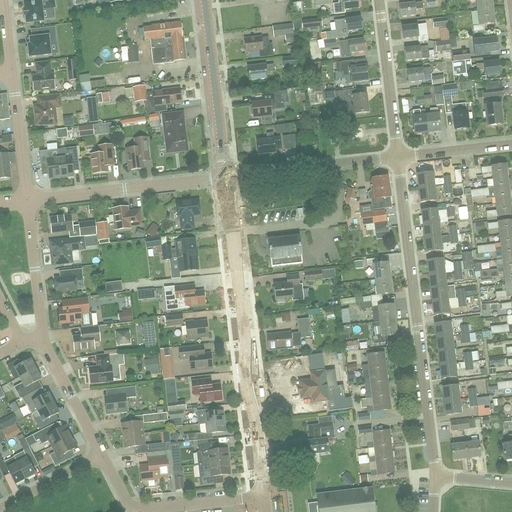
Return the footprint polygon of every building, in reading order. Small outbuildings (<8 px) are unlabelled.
[(27,23),(43,21),(41,9),(55,8),(53,0),(39,0),(40,1),(25,3),(25,10),(24,10),(24,16),(26,16),(27,23)] [(345,13),(345,11),(360,8),(358,0),(338,0),(339,4),(334,5),(335,15),(345,13)] [(476,0),(477,10),(492,8),(491,0),(476,0)] [(415,10),(423,9),(422,3),(399,5),(401,17),(416,16),(415,10)] [(492,8),(477,10),(479,25),(473,26),(474,32),(484,31),(483,25),(494,24),(492,8)] [(361,18),(338,21),(335,21),(336,32),(326,33),(327,40),(348,37),(348,32),(362,30),(361,18)] [(433,29),(448,27),(447,18),(432,20),(433,29)] [(322,28),(321,20),(303,22),(304,30),(322,28)] [(139,37),(144,37),(144,40),(152,39),(153,41),(171,39),(171,45),(164,46),(164,48),(151,49),(153,66),(174,63),(173,61),(184,60),(182,38),(180,23),(151,26),(151,27),(143,28),(143,29),(138,29),(139,37)] [(286,43),(295,42),(294,35),(293,24),(272,27),(273,38),(285,36),(286,43)] [(427,37),(426,30),(425,24),(402,27),(404,39),(418,38),(418,42),(427,41),(427,37)] [(42,37),(30,38),(30,45),(28,45),(28,48),(26,48),(27,55),(29,55),(29,57),(51,55),(49,44),(57,43),(55,28),(41,29),(42,37)] [(246,52),(259,51),(259,58),(274,56),(272,44),(268,44),(267,38),(261,39),(261,37),(245,40),(246,52)] [(475,53),(497,50),(496,38),(473,41),(475,53)] [(325,49),(336,48),(335,39),(324,41),(325,49)] [(351,58),(351,53),(365,51),(363,40),(341,42),(340,43),(341,59),(351,58)] [(456,40),(449,41),(435,42),(436,53),(450,51),(450,49),(457,48),(456,40)] [(129,46),(129,52),(127,52),(128,60),(128,64),(139,62),(139,59),(138,51),(137,45),(129,46)] [(295,46),(287,47),(288,54),(296,53),(295,46)] [(429,59),(428,53),(427,46),(405,49),(406,61),(429,59)] [(470,60),(469,51),(452,53),(453,62),(470,60)] [(283,68),(285,68),(285,69),(298,68),(297,66),(298,66),(297,57),(282,58),(283,68)] [(77,77),(77,70),(76,60),(69,61),(70,78),(77,77)] [(470,60),(453,62),(454,75),(471,73),(470,60)] [(352,83),(368,81),(366,66),(355,67),(354,61),(336,63),(337,74),(342,73),(343,77),(351,76),(352,83)] [(485,76),(500,74),(499,62),(476,65),(477,70),(485,70),(485,76)] [(50,75),(49,63),(36,65),(37,73),(38,73),(39,76),(32,77),(33,91),(55,89),(54,75),(50,75)] [(266,72),(274,71),(273,65),(265,66),(265,65),(248,67),(249,81),(267,78),(266,72)] [(423,76),(431,75),(430,68),(407,71),(409,83),(424,81),(423,76)] [(432,85),(444,84),(443,75),(431,77),(432,85)] [(442,90),(443,99),(458,97),(456,86),(456,84),(441,86),(442,90)] [(126,99),(135,98),(135,102),(147,101),(145,86),(133,88),(124,89),(126,99)] [(165,104),(181,102),(179,89),(153,92),(155,107),(165,105),(165,104)] [(424,96),(423,89),(410,91),(411,99),(416,98),(417,106),(424,105),(423,96),(424,96)] [(484,99),(503,96),(502,89),(483,91),(484,99)] [(344,102),(347,102),(349,114),(355,113),(355,114),(368,112),(366,95),(354,96),(353,90),(335,92),(330,93),(331,98),(336,97),(337,105),(344,105),(344,102)] [(443,99),(442,90),(434,91),(435,95),(436,107),(444,106),(444,105),(443,99)] [(96,95),(98,104),(106,103),(104,93),(96,95)] [(0,94),(0,120),(10,119),(8,106),(1,107),(0,94)] [(286,94),(274,96),(275,102),(269,102),(252,104),(252,105),(250,105),(249,107),(250,115),(251,117),(254,116),(254,117),(271,115),(270,110),(276,109),(275,104),(287,102),(287,101),(290,100),(290,94),(286,95),(286,94)] [(423,96),(424,105),(432,104),(431,95),(424,96),(423,96)] [(59,96),(45,98),(36,99),(37,107),(35,107),(37,125),(45,124),(45,123),(47,123),(48,124),(49,125),(55,125),(56,123),(56,119),(54,118),(53,108),(60,107),(59,96)] [(96,98),(86,98),(89,123),(98,122),(96,98)] [(455,130),(468,128),(466,111),(466,112),(465,104),(452,105),(453,113),(455,130)] [(487,126),(492,125),(502,124),(500,104),(485,105),(487,126)] [(425,116),(428,133),(441,131),(438,115),(437,109),(430,109),(430,115),(425,116)] [(428,133),(425,116),(425,110),(412,112),(413,117),(412,117),(412,118),(410,119),(409,121),(409,126),(411,127),(413,127),(414,135),(428,133)] [(184,124),(182,114),(181,114),(181,113),(176,114),(160,116),(161,126),(164,126),(167,150),(170,153),(181,151),(186,151),(186,150),(187,150),(186,146),(184,124)] [(93,125),(78,127),(80,138),(94,136),(93,125)] [(48,145),(60,143),(58,133),(46,136),(48,145)] [(266,134),(267,140),(257,141),(258,155),(275,153),(274,147),(280,147),(279,139),(274,140),(273,133),(266,134)] [(294,136),(289,136),(283,137),(284,150),(296,149),(294,136)] [(410,147),(420,145),(419,136),(408,138),(410,147)] [(150,161),(148,150),(147,138),(134,139),(135,149),(126,150),(129,170),(143,168),(143,162),(150,161)] [(99,147),(100,155),(91,155),(93,174),(107,173),(107,167),(113,166),(113,158),(111,146),(99,147)] [(79,162),(77,148),(58,150),(59,158),(61,178),(73,176),(72,162),(79,162)] [(59,158),(58,150),(39,152),(41,166),(48,165),(49,179),(61,178),(59,158)] [(0,179),(11,178),(8,154),(0,154),(0,179)] [(492,172),(493,179),(507,177),(505,165),(481,168),(481,174),(492,172)] [(468,169),(469,176),(470,182),(477,181),(483,180),(482,176),(477,177),(476,168),(468,169)] [(434,188),(433,180),(437,179),(436,173),(432,174),(432,173),(417,175),(419,189),(434,188)] [(383,204),(384,209),(391,207),(390,197),(391,197),(388,176),(380,177),(372,179),(373,186),(371,187),(372,193),(369,194),(369,199),(371,199),(371,200),(372,205),(383,204)] [(443,187),(451,186),(450,176),(442,177),(443,187)] [(508,190),(507,177),(493,179),(494,187),(487,187),(488,189),(470,191),(470,194),(508,190)] [(452,194),(451,186),(443,187),(437,187),(438,195),(444,195),(452,194)] [(436,200),(434,188),(419,189),(421,202),(436,200)] [(479,198),(486,197),(486,199),(495,198),(496,203),(510,202),(508,190),(470,194),(471,195),(466,196),(467,203),(467,207),(468,212),(471,211),(471,207),(473,207),(473,203),(479,202),(479,198)] [(198,200),(177,203),(178,218),(181,217),(182,230),(194,229),(193,221),(192,221),(191,216),(200,215),(198,200)] [(511,214),(510,202),(496,203),(497,210),(486,212),(486,218),(511,214)] [(366,232),(375,230),(373,212),(373,210),(372,205),(359,207),(360,214),(362,226),(366,225),(366,232)] [(436,206),(437,209),(422,211),(424,225),(438,223),(437,212),(446,211),(447,218),(455,217),(454,205),(453,205),(446,206),(444,205),(436,206)] [(128,208),(113,210),(116,230),(130,229),(130,226),(141,225),(140,211),(128,212),(128,208)] [(387,228),(386,222),(384,210),(373,212),(375,230),(387,228)] [(73,231),(71,216),(50,219),(52,234),(73,231)] [(499,235),(511,233),(511,221),(487,224),(488,230),(499,229),(499,235)] [(95,222),(79,224),(80,236),(96,234),(95,222)] [(109,244),(109,240),(107,223),(97,224),(99,241),(99,245),(109,244)] [(440,237),(438,223),(424,225),(425,238),(440,237)] [(484,223),(475,224),(476,233),(485,231),(484,223)] [(154,224),(146,233),(151,238),(159,229),(154,224)] [(448,227),(449,236),(457,235),(456,226),(448,227)] [(135,236),(142,239),(144,232),(137,229),(135,236)] [(511,233),(499,235),(501,248),(511,246),(511,233)] [(457,235),(449,236),(450,245),(458,244),(458,241),(457,235)] [(460,245),(469,245),(469,236),(459,236),(460,245)] [(269,240),(271,259),(272,267),(302,264),(301,256),(299,237),(269,240)] [(440,237),(425,238),(427,252),(442,250),(440,237)] [(52,249),(53,265),(71,262),(70,251),(84,249),(83,239),(60,242),(51,243),(52,249)] [(147,248),(161,246),(160,239),(146,240),(147,248)] [(172,254),(196,250),(194,240),(176,242),(176,250),(172,250),(172,254)] [(170,246),(161,247),(163,261),(171,260),(171,259),(177,258),(179,273),(198,270),(196,250),(172,254),(172,250),(171,250),(170,246)] [(511,246),(501,248),(502,260),(511,258),(511,246)] [(463,262),(464,271),(473,270),(471,253),(462,254),(463,262)] [(375,280),(390,278),(388,263),(378,264),(377,258),(366,260),(367,265),(373,265),(375,280)] [(511,271),(511,258),(502,260),(503,268),(498,268),(498,269),(498,273),(504,273),(504,272),(511,271)] [(428,261),(428,265),(429,275),(444,273),(443,259),(428,261)] [(454,272),(462,271),(460,262),(453,263),(454,272)] [(68,278),(55,279),(57,293),(77,291),(76,283),(84,282),(82,269),(67,271),(68,278)] [(491,278),(496,277),(499,277),(498,273),(498,269),(490,270),(491,278)] [(334,270),(304,273),(305,281),(335,278),(334,270)] [(480,272),(480,278),(481,279),(491,278),(490,270),(480,272)] [(462,271),(454,272),(455,281),(463,280),(462,271)] [(444,273),(429,275),(431,288),(446,287),(444,273)] [(302,285),(299,285),(298,275),(286,277),(287,284),(274,285),(275,299),(292,298),(292,302),(304,300),(302,285)] [(358,303),(364,303),(364,302),(382,300),(381,295),(392,294),(390,278),(375,280),(377,295),(370,296),(371,297),(338,301),(339,306),(358,303)] [(511,283),(505,284),(506,291),(495,292),(496,298),(511,296),(511,283)] [(187,309),(187,307),(205,305),(203,291),(190,292),(189,286),(164,289),(166,311),(187,309)] [(446,287),(431,288),(432,302),(447,300),(456,299),(454,286),(446,287)] [(164,299),(164,287),(154,287),(155,299),(164,299)] [(464,289),(456,290),(457,299),(465,298),(465,297),(477,296),(476,287),(464,289)] [(465,298),(457,299),(458,308),(466,307),(465,298)] [(91,315),(89,312),(87,299),(74,301),(62,302),(63,309),(59,310),(60,324),(81,322),(81,328),(93,327),(91,315)] [(378,307),(380,322),(395,320),(393,305),(383,306),(382,300),(364,302),(364,303),(361,304),(361,309),(372,308),(372,307),(378,307)] [(449,313),(447,300),(432,302),(434,315),(449,313)] [(506,309),(507,316),(511,315),(511,302),(500,304),(501,310),(506,309)] [(133,321),(131,309),(122,310),(123,313),(118,314),(120,323),(133,321)] [(167,326),(183,324),(182,316),(166,317),(167,326)] [(312,338),(310,324),(309,319),(297,320),(299,333),(291,335),(290,333),(267,335),(269,350),(301,346),(300,339),(312,338)] [(397,336),(395,320),(380,322),(382,337),(376,338),(376,344),(387,342),(387,337),(397,336)] [(194,338),(208,336),(206,322),(193,323),(193,322),(185,322),(187,340),(195,339),(194,338)] [(153,323),(142,324),(145,349),(156,347),(153,323)] [(437,339),(452,337),(450,323),(435,325),(437,339)] [(460,326),(460,327),(456,327),(457,336),(461,336),(469,335),(468,325),(460,326)] [(499,326),(499,334),(508,333),(507,328),(507,325),(499,326)] [(491,335),(499,334),(499,326),(490,327),(491,331),(491,335)] [(86,336),(73,338),(75,352),(95,349),(94,342),(100,341),(99,328),(85,330),(86,336)] [(129,331),(116,332),(117,345),(130,344),(129,331)] [(486,341),(492,337),(489,332),(483,335),(486,341)] [(472,333),(473,346),(482,345),(481,333),(472,333)] [(461,336),(462,344),(470,343),(469,335),(461,336)] [(452,337),(437,339),(438,352),(453,350),(452,337)] [(173,346),(162,347),(164,379),(175,378),(173,346)] [(193,348),(179,349),(180,359),(190,358),(191,371),(212,369),(210,353),(204,354),(204,346),(193,348)] [(453,350),(438,352),(440,365),(455,363),(453,350)] [(386,368),(385,360),(384,352),(367,354),(368,365),(362,366),(362,371),(369,370),(386,368)] [(464,362),(472,361),(471,353),(463,354),(464,362)] [(119,355),(109,356),(97,357),(98,368),(89,369),(91,384),(121,381),(119,365),(120,365),(119,355)] [(20,365),(17,360),(7,366),(10,371),(14,369),(20,378),(36,370),(31,360),(20,365)] [(472,361),(464,362),(465,371),(473,370),(472,361)] [(455,363),(440,365),(442,379),(456,377),(455,363)] [(347,365),(348,372),(357,371),(357,364),(347,365)] [(333,388),(337,388),(335,370),(325,372),(325,371),(320,371),(319,366),(314,366),(315,372),(310,372),(311,380),(299,381),(299,386),(297,387),(298,394),(300,394),(301,399),(312,398),(312,404),(329,402),(328,401),(334,400),(333,388)] [(371,384),(388,382),(386,368),(369,370),(370,379),(364,380),(364,385),(371,384)] [(16,392),(20,400),(22,399),(34,392),(31,385),(41,380),(36,370),(20,378),(25,388),(16,392)] [(200,394),(201,402),(222,400),(220,385),(207,387),(206,380),(192,382),(194,395),(200,394)] [(365,394),(366,398),(366,399),(389,396),(388,382),(371,384),(372,393),(365,394)] [(444,402),(459,400),(457,386),(443,388),(444,402)] [(127,413),(129,412),(127,399),(137,398),(135,387),(114,390),(115,395),(113,397),(105,398),(107,414),(119,413),(121,414),(127,413)] [(469,399),(477,398),(475,389),(468,390),(469,399)] [(34,392),(22,399),(26,406),(27,405),(32,415),(54,403),(49,393),(38,399),(34,392)] [(389,396),(366,399),(367,404),(373,404),(373,407),(367,408),(367,413),(374,412),(374,411),(391,409),(389,396)] [(478,407),(477,398),(469,399),(470,408),(478,407)] [(459,400),(444,402),(446,415),(461,413),(459,400)] [(168,412),(186,410),(185,401),(167,403),(168,412)] [(32,415),(37,412),(40,417),(35,420),(40,430),(51,425),(48,419),(59,413),(54,403),(32,415)] [(184,418),(183,411),(169,413),(170,420),(184,418)] [(224,422),(223,411),(205,414),(206,424),(224,422)] [(167,413),(143,416),(144,424),(168,421),(167,413)] [(357,414),(358,419),(358,421),(371,419),(370,413),(357,414)] [(3,428),(19,420),(17,415),(1,423),(3,428)] [(327,439),(334,438),(332,423),(331,417),(318,418),(319,425),(308,426),(310,441),(308,441),(310,455),(329,453),(327,439)] [(504,427),(511,425),(511,422),(511,418),(503,419),(504,427)] [(473,419),(468,419),(462,420),(464,431),(469,430),(469,427),(474,427),(473,419)] [(464,431),(462,420),(450,422),(452,432),(464,431)] [(143,434),(142,422),(123,425),(124,436),(143,434)] [(224,422),(206,424),(207,434),(226,432),(224,422)] [(6,440),(20,433),(16,424),(1,431),(6,440)] [(52,433),(49,427),(33,436),(36,442),(39,440),(42,445),(49,441),(52,447),(72,437),(66,426),(52,433)] [(373,433),(372,433),(372,426),(357,427),(358,435),(365,434),(367,444),(368,449),(375,448),(391,446),(389,431),(373,433)] [(144,446),(143,434),(124,436),(125,448),(144,446)] [(146,446),(147,454),(172,451),(170,434),(163,434),(165,444),(146,446)] [(504,461),(511,459),(511,435),(509,436),(510,444),(502,444),(504,461)] [(24,437),(18,440),(24,451),(29,448),(24,437)] [(55,453),(50,456),(56,467),(67,461),(64,455),(77,448),(72,437),(52,447),(55,453)] [(467,458),(480,456),(479,442),(471,443),(470,439),(465,440),(467,458)] [(465,440),(459,441),(460,445),(452,446),(454,460),(467,458),(465,440)] [(229,462),(227,449),(211,451),(210,443),(198,445),(200,465),(229,462)] [(376,462),(393,460),(391,446),(375,448),(376,457),(369,458),(370,463),(376,462)] [(158,459),(153,459),(153,465),(140,467),(142,482),(162,479),(162,478),(174,477),(174,472),(171,451),(157,453),(158,459)] [(14,458),(26,480),(36,475),(24,453),(20,455),(23,461),(17,463),(15,458),(14,458)] [(368,463),(367,456),(358,457),(359,464),(368,463)] [(14,458),(4,463),(16,485),(26,480),(14,458)] [(378,475),(395,473),(393,460),(376,462),(377,471),(371,472),(371,477),(378,476),(378,475)] [(229,462),(200,465),(203,484),(215,483),(214,477),(231,475),(229,462)] [(52,466),(42,472),(44,477),(55,472),(52,466)] [(174,477),(176,491),(184,490),(182,471),(174,472),(174,477)] [(272,487),(285,487),(286,474),(272,473),(272,487)] [(163,487),(146,489),(147,496),(164,494),(163,487)] [(375,511),(372,487),(324,493),(316,494),(317,502),(308,503),(309,511),(375,511)]
